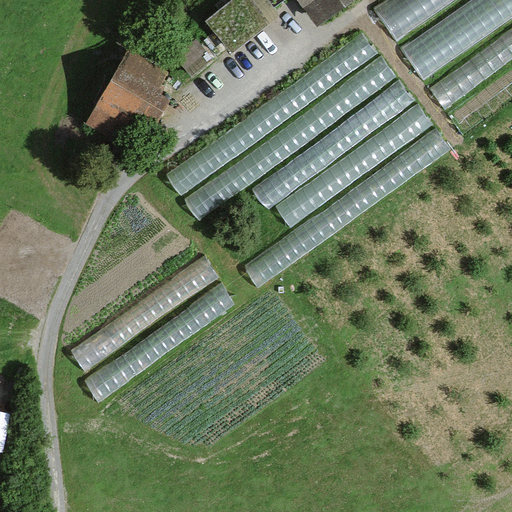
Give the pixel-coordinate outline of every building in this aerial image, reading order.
[(263,12),(274,4),(270,0),(231,0),(206,18),(230,52),(271,24),(263,12)] [(297,0),(317,27),(355,0),(297,0)] [(396,37),(455,0),(380,0),(374,4),(396,37)] [(419,73),(511,20),(511,0),(480,0),(402,44),(419,73)] [(511,30),(476,49),(487,70),(511,57),(511,30)] [(198,38),(178,57),(195,76),(215,57),(198,38)] [(125,53),(84,124),(127,149),(143,122),(149,125),(164,100),(157,96),(168,77),(125,53)] [(430,137),(244,263),(258,282),(452,151),(430,120),(422,126),(430,137)] [(166,306),(218,275),(208,258),(156,289),(166,306)] [(96,396),(238,309),(226,290),(84,376),(96,396)] [(354,343),(374,366),(405,339),(385,316),(354,343)]
